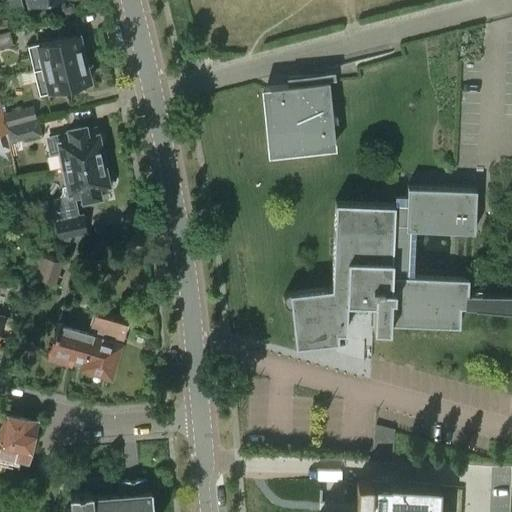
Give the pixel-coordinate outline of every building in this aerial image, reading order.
[(19,0),(10,0),(6,1),(8,10),(21,6),(19,0)] [(8,31),(0,33),(0,46),(11,43),(8,31)] [(82,45),(78,43),(76,34),(27,46),(30,59),(41,56),(43,67),(82,58),(81,55),(84,52),(82,45)] [(82,58),(43,67),(46,79),(36,82),(39,94),(88,82),(86,73),(88,70),(86,63),(83,61),(82,58)] [(328,80),(265,87),(267,89),(273,146),(331,140),(334,142),(328,80)] [(32,106),(4,113),(7,125),(35,118),(32,106)] [(8,127),(11,140),(39,133),(36,120),(8,127)] [(100,131),(96,131),(95,128),(85,130),(84,126),(68,129),(69,134),(48,138),(51,154),(60,152),(63,167),(102,159),(98,143),(102,141),(104,137),(103,134),(101,132),(100,131)] [(63,167),(67,187),(62,188),(63,191),(59,197),(57,199),(53,200),(53,198),(52,198),(50,239),(83,241),(83,239),(82,239),(81,233),(85,232),(81,216),(77,217),(73,197),(81,196),(82,200),(99,197),(98,192),(108,190),(108,187),(111,186),(112,184),(113,180),(112,178),(110,176),(105,175),(102,159),(63,167)] [(511,290),(466,288),(466,277),(401,274),(402,245),(414,246),(414,227),(471,230),(471,231),(473,231),(475,186),(473,186),(473,188),(392,184),(392,202),(333,199),(330,286),(286,291),(282,294),(281,297),(281,299),(282,303),(286,306),(289,306),(294,344),(336,340),(337,331),(345,331),(346,300),(362,301),(372,301),(371,327),(387,327),(388,322),(454,325),(453,344),(474,345),(475,307),(511,308),(511,290)] [(60,265),(38,258),(32,277),(54,284),(60,265)] [(81,368),(83,368),(109,377),(127,319),(94,309),(87,332),(57,323),(46,357),(69,364),(71,356),(83,360),(81,368)] [(26,462),(30,444),(34,445),(36,435),(32,434),(35,420),(0,412),(0,460),(5,462),(6,458),(26,462)] [(374,426),(372,457),(392,458),(394,432),(374,426)] [(117,480),(118,494),(89,496),(89,491),(68,494),(69,505),(67,506),(63,511),(62,511),(151,511),(150,491),(145,492),(144,478),(117,480)] [(436,511),(438,483),(389,481),(388,482),(370,481),(370,480),(354,479),(352,511),(318,510),(317,511),(436,511)]
